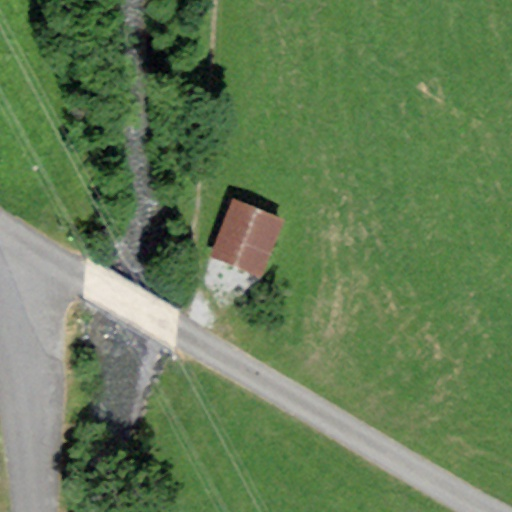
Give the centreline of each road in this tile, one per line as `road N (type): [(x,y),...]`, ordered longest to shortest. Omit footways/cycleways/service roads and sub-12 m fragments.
road 1 (residential): [(0,238),(181,330),(471,503)]
road 2 (residential): [(0,248),(26,389),(33,511)]
